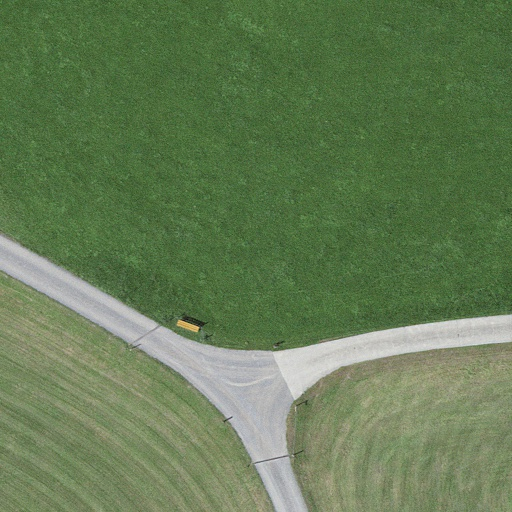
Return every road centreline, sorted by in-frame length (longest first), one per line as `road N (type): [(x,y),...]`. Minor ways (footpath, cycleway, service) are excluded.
road 1 (track): [(289,511),(250,382),(0,247)]
road 2 (track): [(250,382),(396,338),(511,330)]
